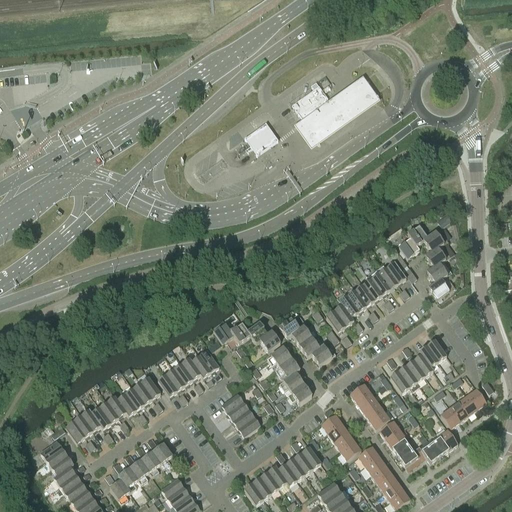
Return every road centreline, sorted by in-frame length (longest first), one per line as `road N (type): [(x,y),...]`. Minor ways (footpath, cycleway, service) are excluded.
road 1 (tertiary): [(0,305),(125,262),(231,242),(273,225),(426,117)]
road 2 (tertiary): [(416,103),(279,192),(234,212),(175,213)]
road 3 (secondary): [(156,156),(235,83),(348,0)]
road 4 (secondary): [(205,75),(56,155)]
road 5 (secondary): [(205,75),(72,174)]
road 6 (residential): [(420,508),(335,390)]
road 7 (secondary): [(307,0),(205,75)]
road 8 (residential): [(335,390),(438,317)]
road 9 (residential): [(241,471),(335,390)]
road 10 (tertiary): [(429,511),(491,465),(511,424)]
